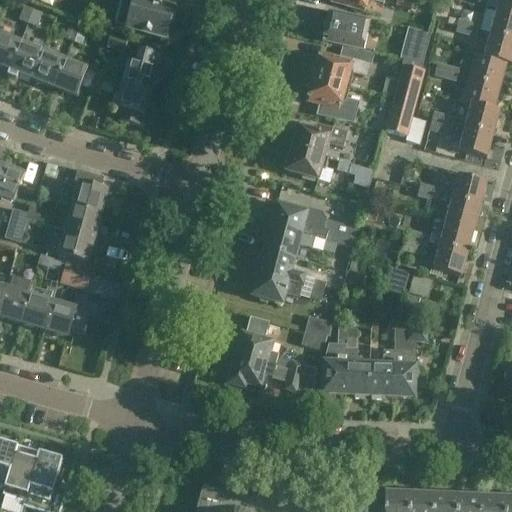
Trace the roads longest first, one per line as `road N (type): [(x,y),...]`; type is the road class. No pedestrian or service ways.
road 1 (residential): [(451,450),(177,435),(135,422)]
road 2 (residential): [(135,422),(196,187)]
road 3 (residential): [(451,450),(511,226)]
road 4 (residential): [(196,187),(0,128)]
road 5 (residential): [(196,187),(247,0)]
road 6 (residential): [(135,422),(0,383)]
